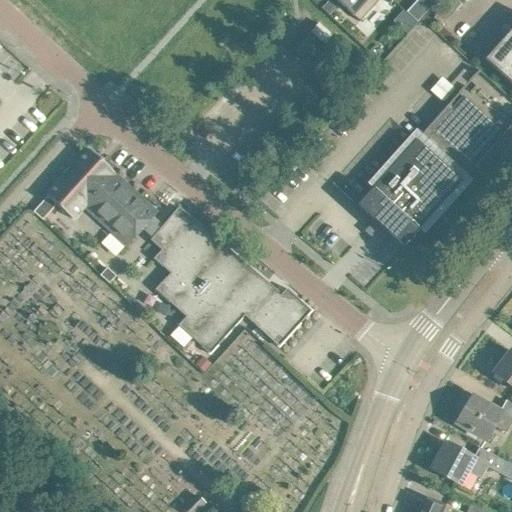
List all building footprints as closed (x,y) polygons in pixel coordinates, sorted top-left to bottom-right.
[(335,0),(359,22),(379,0),(335,0)] [(455,12),(461,5),(455,0),(450,0),(447,5),(455,12)] [(64,1),(50,15),(61,25),(74,10),(64,1)] [(327,1),(320,9),(328,16),(335,8),(327,1)] [(412,8),(406,14),(417,24),(423,18),(412,8)] [(511,29),(484,60),(511,85),(511,29)] [(0,68),(6,76),(19,64),(0,42),(0,68)] [(108,47),(97,59),(115,75),(126,63),(108,47)] [(403,248),(505,134),(504,133),(460,94),(461,94),(459,93),(357,207),(403,248)] [(150,221),(157,213),(87,150),(46,196),(72,219),(83,207),(127,247),(142,230),(152,239),(160,230),(150,221)] [(56,206),(47,198),(33,212),(42,221),(56,206)] [(218,283),(238,259),(178,208),(160,230),(152,239),(150,241),(161,251),(154,259),(170,274),(155,290),(186,318),(218,283)] [(36,222),(24,238),(40,251),(46,243),(85,274),(92,266),(36,222)] [(311,312),(287,289),(281,295),(238,259),(218,283),(186,318),(178,326),(210,355),(244,317),(279,348),(311,312)] [(107,268),(100,276),(109,284),(116,276),(107,268)] [(511,352),(509,351),(492,373),(511,388),(511,352)] [(341,416),(266,354),(235,392),(296,440),(308,425),(323,437),(341,416)] [(203,355),(195,363),(204,371),(212,363),(203,355)] [(511,423),(511,419),(502,414),(503,414),(489,407),(472,397),(456,424),(473,435),(487,442),(495,427),(507,433),(511,423)] [(511,465),(497,458),(479,448),(473,459),(445,443),(430,470),(448,479),(461,486),(469,472),(483,479),(488,469),(511,480),(511,465)] [(184,511),(196,511),(204,504),(196,496),(183,510),(184,511)] [(451,511),(428,501),(422,511),(451,511)]
